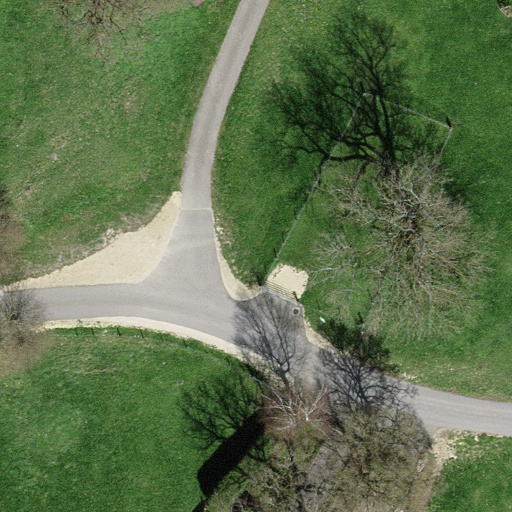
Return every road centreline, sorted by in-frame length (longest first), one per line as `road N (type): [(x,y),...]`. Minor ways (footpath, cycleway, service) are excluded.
road 1 (unclassified): [(511,420),(382,394),(192,298)]
road 2 (unclassified): [(256,0),(204,135),(192,298)]
road 3 (unclassified): [(0,306),(192,298)]
